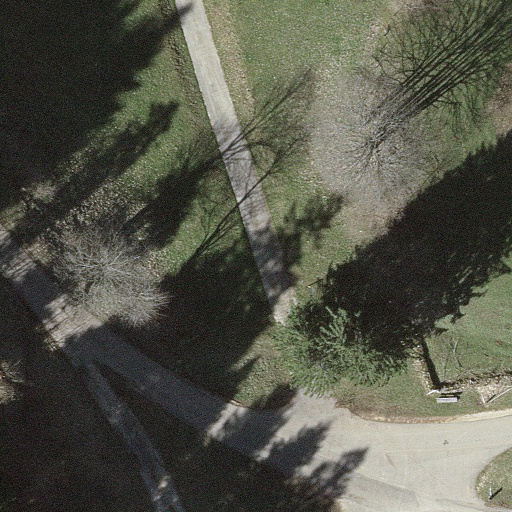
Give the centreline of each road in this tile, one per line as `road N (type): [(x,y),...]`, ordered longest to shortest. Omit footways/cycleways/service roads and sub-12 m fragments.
road 1 (unclassified): [(0,245),(49,304),(164,388),(332,471),(446,511)]
road 2 (track): [(332,471),(189,0)]
road 3 (track): [(170,511),(132,433),(49,304)]
